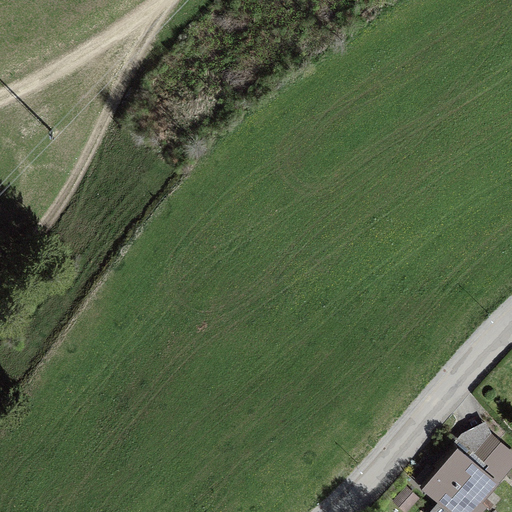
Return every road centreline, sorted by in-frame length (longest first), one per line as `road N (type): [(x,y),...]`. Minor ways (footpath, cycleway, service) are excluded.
road 1 (track): [(0,291),(165,0)]
road 2 (residential): [(511,328),(342,511)]
road 3 (track): [(0,99),(163,0)]
